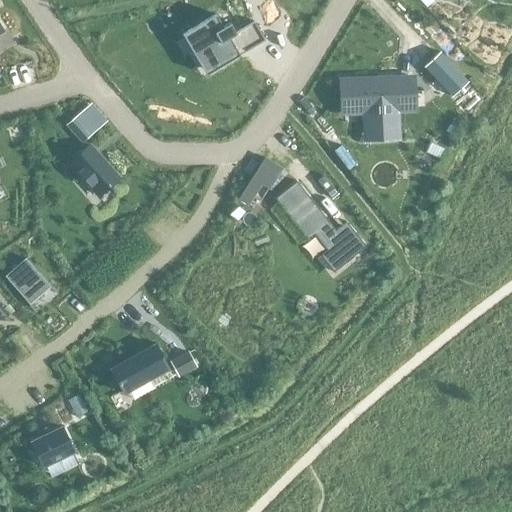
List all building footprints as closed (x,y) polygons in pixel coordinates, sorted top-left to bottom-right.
[(214,13),(180,32),(203,73),(262,39),(252,21),(233,31),(228,21),(221,25),(214,13)] [(452,97),(468,83),(440,52),(424,66),(452,97)] [(342,112),(365,111),(365,126),(397,124),(396,110),(414,109),(413,77),(341,81),(342,112)] [(74,117),(65,125),(82,143),(91,135),(74,117)] [(89,145),(69,162),(99,195),(118,178),(89,145)] [(271,156),(240,193),(248,199),(263,181),(271,187),(286,168),(271,156)] [(296,181),(274,198),(308,239),(318,231),(330,246),(320,255),(333,272),(366,246),(352,229),(342,237),(296,181)] [(25,259),(5,276),(29,304),(49,286),(25,259)] [(0,307),(0,320),(12,321),(0,307)] [(155,345),(111,370),(123,393),(168,368),(155,345)] [(170,362),(177,376),(195,366),(187,353),(170,362)] [(79,394),(68,400),(76,417),(87,411),(79,394)] [(31,442),(42,466),(73,451),(62,427),(31,442)]
